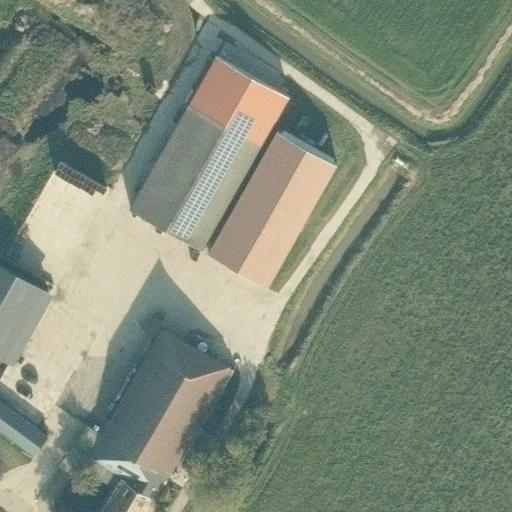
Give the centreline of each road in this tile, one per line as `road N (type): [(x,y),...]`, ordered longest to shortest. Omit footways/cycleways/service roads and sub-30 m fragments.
road 1 (track): [(193,0),(388,144),(263,333)]
road 2 (track): [(216,21),(98,239)]
